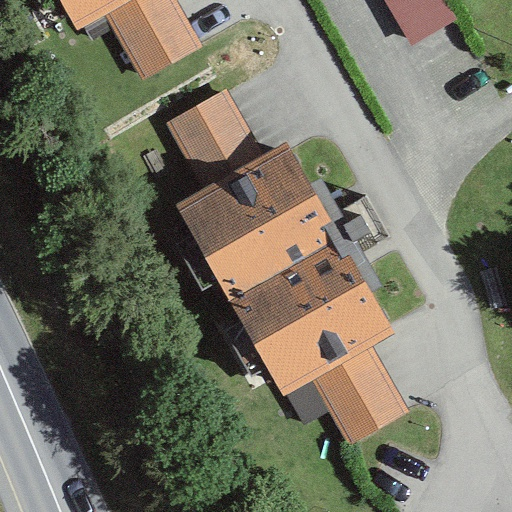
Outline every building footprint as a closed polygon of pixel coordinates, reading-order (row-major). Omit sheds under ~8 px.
[(137,0),(34,0),(61,45),(94,26),(137,0)] [(134,95),(193,61),(157,0),(137,0),(94,26),(134,95)] [(386,0),(412,43),(457,16),(448,0),(386,0)] [(203,205),(263,172),(225,103),(165,136),(203,205)] [(212,319),(328,256),(277,165),(263,172),(203,205),(162,228),(212,319)] [(212,319),(264,414),(309,389),(372,355),(380,351),(328,256),(212,319)] [(345,456),(409,421),(372,355),(309,389),(345,456)]
